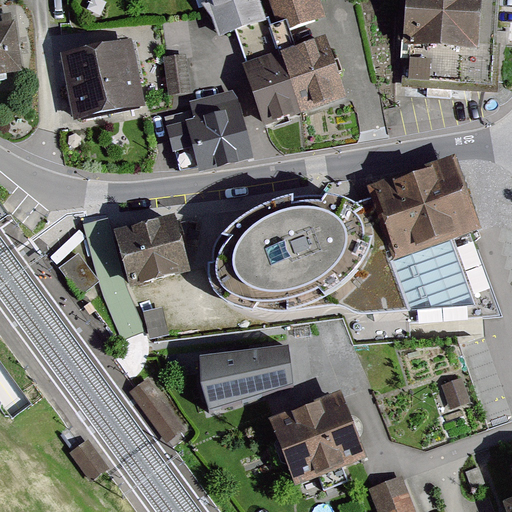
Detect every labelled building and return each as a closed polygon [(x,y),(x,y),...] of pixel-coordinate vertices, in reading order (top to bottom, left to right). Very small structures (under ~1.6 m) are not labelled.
[(273,0),(219,0),(233,40),(281,24),(273,0)] [(280,0),(288,23),(301,19),(305,31),(334,22),(326,0),(280,0)] [(415,0),(412,84),(503,89),(505,46),(493,45),(495,0),(415,0)] [(28,27),(0,30),(0,83),(35,79),(28,27)] [(210,56),(212,34),(169,30),(167,53),(210,56)] [(138,45),(68,60),(82,122),(152,106),(138,45)] [(342,103),(324,46),(281,60),(300,117),(342,103)] [(189,60),(169,64),(175,96),(195,93),(189,60)] [(300,117),(281,60),(249,71),(267,128),(300,117)] [(257,157),(237,99),(166,122),(177,154),(206,144),(215,171),(257,157)] [(501,315),(473,240),(481,237),(459,171),(350,208),(326,201),(285,205),(273,208),(250,218),(227,234),(215,250),(224,256),(218,271),(208,273),(208,284),(213,299),(231,316),(254,321),(259,313),(284,314),(305,312),(339,306),(363,317),(501,315)] [(178,225),(125,239),(139,293),(192,279),(178,225)] [(59,271),(80,300),(100,286),(79,257),(59,271)] [(113,341),(92,311),(84,317),(105,347),(113,341)] [(288,349),(200,361),(209,414),(294,389),(288,349)] [(37,397),(16,367),(8,372),(30,402),(37,397)] [(191,429),(153,378),(137,390),(130,395),(167,446),(171,443),(191,429)] [(467,384),(449,390),(456,411),(474,405),(467,384)] [(338,405),(277,429),(299,485),(360,462),(338,405)] [(88,442),(70,456),(91,485),(108,473),(110,471),(88,442)] [(419,511),(408,482),(376,494),(383,511),(419,511)]
